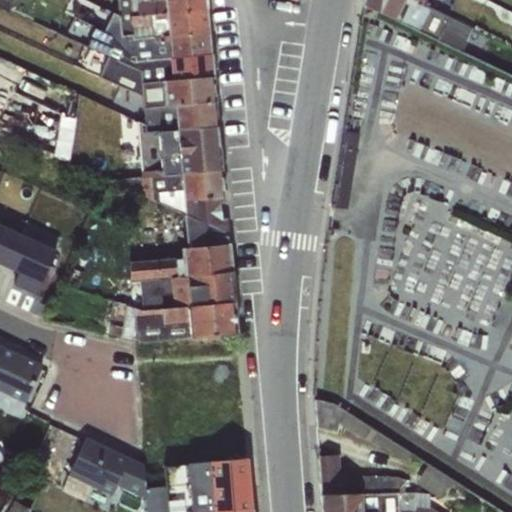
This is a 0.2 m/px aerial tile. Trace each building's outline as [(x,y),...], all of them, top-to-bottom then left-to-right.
[(162,0),(114,0),(116,11),(107,14),(108,33),(93,27),(85,47),(105,55),(97,76),(98,77),(140,96),(142,110),(170,107),(168,81),(166,58),(165,34),(163,12),(162,0)] [(204,0),(162,0),(163,12),(205,8),(204,0)] [(425,7),(409,0),(361,0),(361,6),(460,52),(471,28),(425,7)] [(205,8),(163,12),(165,34),(208,32),(205,8)] [(208,32),(165,34),(166,58),(210,55),(208,32)] [(210,55),(166,58),(168,81),(212,77),(210,55)] [(212,77),(168,81),(170,107),(214,102),(212,77)] [(170,107),(142,110),(144,134),(216,127),(214,102),(170,107)] [(175,157),(219,153),(216,127),(144,134),(145,152),(175,157)] [(355,205),(360,139),(343,138),(338,204),(355,205)] [(175,157),(145,152),(141,152),(139,176),(109,180),(183,216),(185,246),(227,244),(219,153),(175,157)] [(0,259),(23,268),(17,284),(40,293),(60,241),(0,217),(0,259)] [(227,244),(185,246),(179,249),(180,256),(127,263),(129,281),(138,283),(229,272),(227,244)] [(0,276),(16,282),(20,269),(0,261),(0,276)] [(229,272),(138,283),(139,308),(232,303),(229,272)] [(232,303),(139,308),(112,302),(108,317),(122,322),(121,327),(110,325),(110,335),(144,341),(235,333),(232,303)] [(47,361),(0,340),(0,386),(30,400),(47,361)] [(326,369),(319,409),(338,413),(343,384),(335,383),(337,371),(326,369)] [(144,487),(153,459),(84,437),(72,476),(116,489),(119,479),(144,487)] [(321,511),(436,511),(433,510),(415,507),(415,495),(405,492),(402,477),(349,474),(347,466),(340,466),(337,455),(317,456),(321,511)] [(228,511),(251,510),(249,481),(143,488),(145,511),(228,511)] [(28,511),(32,505),(16,498),(9,511),(28,511)]
